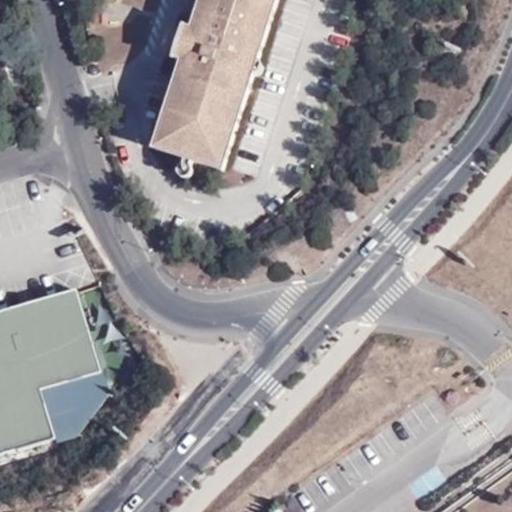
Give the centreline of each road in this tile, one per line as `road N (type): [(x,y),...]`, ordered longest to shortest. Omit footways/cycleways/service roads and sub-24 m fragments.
road 1 (unclassified): [(39,0),(104,206),(150,293),(198,317),(261,311),(294,323)]
road 2 (secondary): [(175,470),(271,384),(404,240),(472,149)]
road 3 (secondary): [(472,149),(385,223),(294,323)]
road 4 (secondary): [(294,323),(175,470)]
